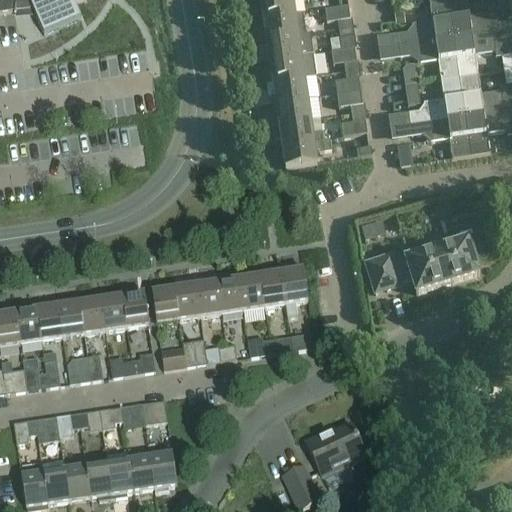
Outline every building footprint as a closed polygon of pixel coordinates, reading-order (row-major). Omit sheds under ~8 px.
[(0,0),(0,16),(13,15),(13,16),(15,16),(15,14),(33,16),(43,39),(80,23),(73,6),(86,4),(85,3),(82,3),(81,0),(0,0)] [(296,18),(292,0),(268,0),(260,1),(264,23),(296,18)] [(470,20),(467,1),(448,3),(454,43),(510,35),(508,24),(491,26),(490,17),(470,20)] [(399,51),(454,43),(448,3),(430,6),(433,26),(412,29),(414,38),(397,40),(399,51)] [(338,26),(339,34),(354,31),(352,23),(350,23),(349,11),(325,14),(327,27),(338,26)] [(303,17),(296,18),(264,23),(267,44),(299,39),(307,38),(303,17)] [(355,40),(354,31),(339,34),(340,42),(355,40)] [(511,46),(510,35),(454,43),(460,82),(479,79),(476,60),(496,57),(495,48),(511,46)] [(311,38),(307,38),(299,39),(267,44),(270,66),(302,61),(314,59),(311,38)] [(357,53),(355,40),(340,42),(342,55),(355,53),(357,53)] [(460,82),(454,43),(399,51),(400,62),(417,60),(418,68),(438,65),(441,85),(460,82)] [(344,68),(345,77),(360,75),(359,66),(357,66),(355,53),(342,55),(332,56),(334,70),(344,68)] [(314,59),(302,61),(270,66),(273,87),(305,82),(317,81),(314,59)] [(359,83),(361,83),(360,75),(345,77),(347,85),(336,87),(338,99),(361,96),(359,83)] [(482,99),(479,79),(460,82),(466,122),(511,114),(511,103),(503,105),(502,96),(482,99)] [(308,104),(305,82),(273,87),(273,88),(267,89),(269,102),(275,101),(276,109),(308,104)] [(410,130),(466,122),(460,82),(441,85),(444,105),(424,108),(425,116),(409,119),(410,130)] [(363,109),(361,96),(338,99),(340,113),(351,111),(352,119),(366,117),(365,108),(363,109)] [(311,125),(308,104),(276,109),(279,130),(311,125)] [(511,125),(511,114),(466,122),(472,161),(490,159),(487,138),(508,136),(506,127),(511,125)] [(366,126),(368,126),(366,117),(352,119),(353,127),(342,128),(344,142),(368,139),(366,126)] [(472,161),(466,122),(410,130),(412,141),(428,138),(430,147),(450,144),(453,164),(472,161)] [(313,137),(311,125),(279,130),(280,131),(274,132),(275,144),(281,143),(283,152),(315,147),(325,145),(323,135),(313,137)] [(330,144),(325,145),(315,147),(283,152),(286,173),(318,168),(316,155),(320,155),(320,158),(332,156),(330,144)] [(408,149),(399,151),(401,170),(411,169),(408,149)] [(373,160),(372,151),(357,154),(358,162),(373,160)] [(391,261),(367,269),(376,299),(401,291),(400,289),(413,285),(417,298),(480,279),(469,245),(394,268),(391,261)] [(302,273),(280,277),(285,309),(287,323),(296,322),(294,308),(307,306),(302,273)] [(285,309),(280,277),(259,280),(263,312),(285,309)] [(242,316),(237,283),(230,284),(229,278),(215,281),(220,319),(242,316)] [(263,312),(259,280),(237,283),(242,316),(263,312)] [(201,289),(194,290),(199,322),(220,319),(215,281),(201,283),(201,289)] [(199,322),(194,290),(172,293),(177,326),(199,322)] [(121,301),(126,333),(148,330),(143,298),(135,299),(134,293),(121,295),(122,301),(121,301)] [(177,326),(172,293),(151,296),(156,329),(177,326)] [(126,333),(121,301),(100,304),(105,336),(126,333)] [(105,336),(100,304),(78,307),(83,339),(105,336)] [(62,343),(57,310),(50,311),(49,305),(35,307),(36,313),(35,314),(40,346),(62,343)] [(78,307),(57,310),(62,343),(83,339),(78,307)] [(0,351),(19,349),(14,317),(6,318),(5,312),(0,312),(0,351)] [(40,346),(35,314),(14,317),(19,349),(40,346)] [(289,342),(292,356),(314,353),(311,338),(289,342)] [(270,360),(268,345),(260,346),(259,343),(246,345),(249,363),(270,360)] [(182,355),(183,358),(185,372),(206,369),(202,344),(181,347),(182,355)] [(277,344),(268,345),(270,360),(279,358),(277,344)] [(234,350),(225,351),(227,366),(236,365),(234,350)] [(227,366),(225,351),(217,353),(219,367),(227,366)] [(163,376),(185,372),(183,358),(182,355),(160,358),(163,376)] [(155,377),(152,357),(138,359),(139,364),(141,379),(155,377)] [(98,360),(86,362),(90,387),(102,385),(98,360)] [(90,387),(86,362),(71,364),(74,389),(90,387)] [(139,364),(131,366),(133,380),(141,379),(139,364)] [(43,368),(45,378),(47,393),(59,391),(56,366),(43,368)] [(131,366),(122,367),(124,381),(133,380),(131,366)] [(47,393),(45,378),(37,380),(36,373),(23,375),(26,396),(47,393)] [(26,396),(23,375),(2,379),(5,399),(26,396)] [(163,406),(141,409),(143,424),(144,431),(158,429),(166,427),(165,420),(163,406)] [(141,409),(120,412),(122,427),(123,434),(132,432),(131,426),(143,424),(141,409)] [(122,427),(120,412),(98,416),(102,437),(114,435),(113,428),(122,427)] [(102,437),(98,416),(77,419),(79,433),(88,432),(89,439),(102,437)] [(79,433),(77,419),(56,422),(59,443),(72,441),(71,435),(79,433)] [(59,446),(59,443),(56,422),(34,425),(36,440),(37,449),(59,446)] [(36,440),(34,425),(12,428),(16,449),(26,448),(28,441),(36,440)] [(305,447),(313,465),(320,481),(364,461),(350,429),(326,440),(324,437),(305,447)] [(128,465),(127,457),(105,460),(106,468),(112,504),(126,502),(126,498),(133,497),(128,465)] [(171,458),(149,462),(155,498),(168,496),(167,492),(176,491),(171,458)] [(93,460),(83,461),(85,471),(90,503),(97,502),(98,506),(112,504),(106,468),(94,470),(93,460)] [(149,462),(128,465),(133,497),(153,494),(154,498),(155,498),(149,462)] [(47,510),(42,478),(40,469),(19,472),(20,481),(24,511),(39,511),(47,510)] [(90,503),(85,471),(63,475),(68,507),(90,503)] [(303,472),(282,481),(296,511),(305,511),(319,506),(303,472)] [(68,507),(63,475),(42,478),(47,510),(68,507)] [(397,493),(393,509),(405,511),(409,496),(397,493)]
